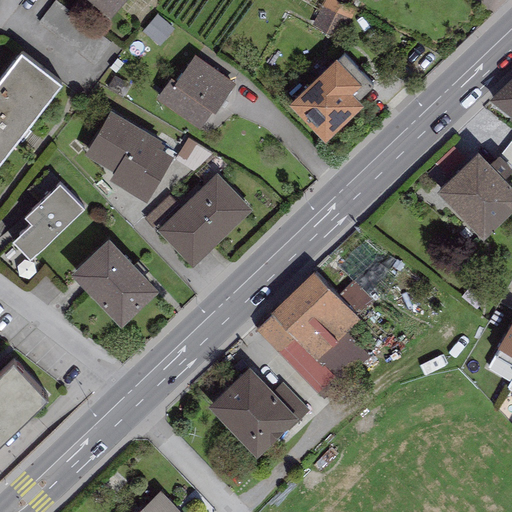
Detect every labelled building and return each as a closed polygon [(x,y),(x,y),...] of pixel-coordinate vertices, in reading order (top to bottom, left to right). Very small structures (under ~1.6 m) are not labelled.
[(56,0),(53,0),(38,19),(96,63),(113,42),(56,0)] [(97,0),(111,11),(119,0),(97,0)] [(175,26),(157,11),(141,31),(159,45),(175,26)] [(0,70),(0,153),(61,75),(21,43),(0,70)] [(335,49),(288,94),(325,132),(362,97),(358,92),(373,78),(344,47),(338,52),(335,49)] [(171,70),(155,94),(199,125),(212,105),(215,108),(235,80),(194,50),(176,73),(171,70)] [(511,70),(488,94),(511,114),(511,70)] [(161,134),(110,105),(84,150),(114,167),(109,176),(146,197),(173,151),(157,142),(161,134)] [(511,179),(478,143),(436,182),(482,231),(511,202),(511,179)] [(178,203),(157,223),(192,261),(252,206),(217,167),(178,203)] [(84,202),(59,176),(24,209),(31,217),(12,234),(29,253),(84,202)] [(157,223),(178,203),(170,193),(144,217),(153,226),(157,223)] [(108,230),(70,265),(121,319),(159,284),(108,230)] [(273,309),(256,325),(322,393),(366,351),(346,330),(361,315),(312,265),(270,306),(273,309)] [(484,298),(469,286),(463,294),(478,306),(484,298)] [(511,312),(497,340),(511,347),(511,312)] [(0,433),(47,388),(12,352),(0,363),(0,433)] [(246,360),(206,400),(257,449),(297,409),(246,360)] [(184,511),(161,486),(133,511),(184,511)]
